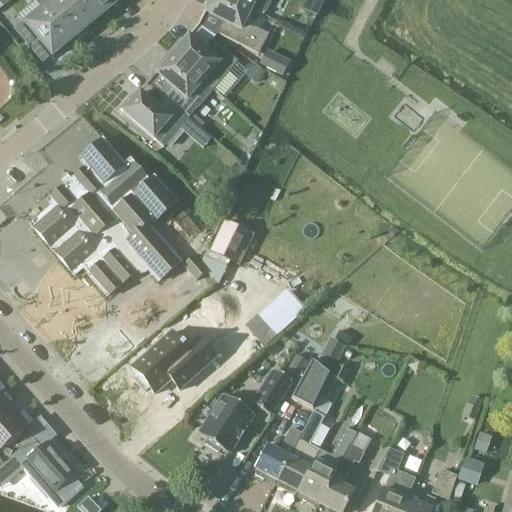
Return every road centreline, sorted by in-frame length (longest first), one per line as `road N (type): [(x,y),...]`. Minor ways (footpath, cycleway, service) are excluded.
road 1 (tertiary): [(175,511),(114,462),(0,332)]
road 2 (residential): [(0,160),(159,25),(171,0)]
